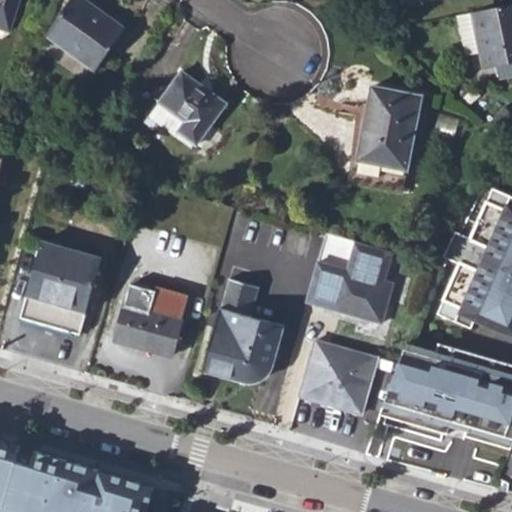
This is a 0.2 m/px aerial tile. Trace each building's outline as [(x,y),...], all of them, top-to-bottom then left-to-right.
[(0,0),(0,27),(10,31),(20,0),(0,0)] [(95,71),(126,29),(87,0),(72,0),(47,35),(95,71)] [(481,53),(484,67),(511,61),(511,4),(473,13),(481,53)] [(466,55),(481,53),(473,13),(457,16),(466,55)] [(186,122),(178,132),(197,145),(228,104),(183,71),(160,103),(186,122)] [(407,170),(421,96),(373,87),(359,161),(407,170)] [(149,117),(175,137),(178,132),(186,122),(160,103),(149,117)] [(499,130),(511,116),(511,113),(505,108),(492,123),(499,130)] [(0,172),(9,141),(0,138),(0,172)] [(478,180),(455,229),(469,236),(492,186),(478,180)] [(455,229),(442,258),(458,265),(437,316),(471,329),(475,321),(511,335),(511,194),(492,186),(469,236),(455,229)] [(21,316),(80,333),(86,313),(103,256),(44,239),(27,296),(21,316)] [(382,323),(394,283),(384,281),(392,252),(355,242),(347,270),(318,263),(307,302),(382,323)] [(247,382),(254,382),(260,380),(267,375),(270,372),(271,369),(284,324),(253,314),(261,287),(246,282),(251,263),(235,258),(229,277),(231,278),(223,307),(222,306),(203,370),(247,382)] [(458,265),(442,258),(421,309),(437,316),(458,265)] [(172,358),(190,294),(158,285),(155,292),(131,285),(115,342),(172,358)] [(327,395),(329,389),(340,391),(338,398),(362,415),(379,356),(346,347),(316,339),(311,354),(300,397),(327,395)] [(393,379),(384,404),(404,412),(402,420),(447,436),(450,428),(511,442),(511,365),(481,357),(439,345),(435,354),(407,343),(393,379)] [(362,415),(338,398),(340,391),(329,389),(327,395),(300,397),(362,415)] [(404,412),(384,404),(381,412),(402,420),(404,412)] [(511,442),(450,428),(447,436),(464,442),(465,439),(510,449),(511,443),(511,442)] [(0,511),(189,511),(194,498),(0,438),(0,511)]
